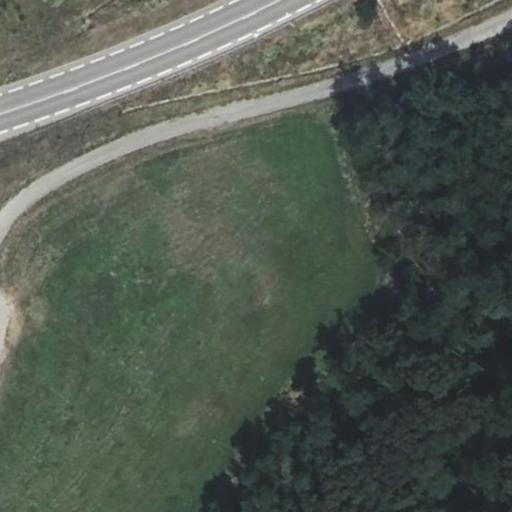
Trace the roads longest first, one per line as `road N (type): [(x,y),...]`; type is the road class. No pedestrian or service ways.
road 1 (track): [(511,21),(391,74),(178,127),(56,175),(0,229)]
road 2 (tertiary): [(0,115),(277,0)]
